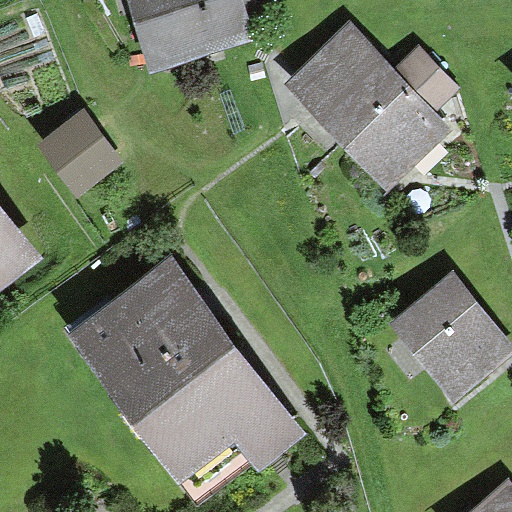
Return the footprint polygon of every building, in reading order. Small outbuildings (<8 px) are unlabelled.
[(255,34),(243,0),(127,0),(150,68),(255,34)] [(419,43),(395,67),(351,22),(285,86),(387,190),(404,174),(453,126),(435,108),(448,96),(459,84),(419,43)] [(79,193),(124,160),(85,107),(40,140),(79,193)] [(0,287),(45,254),(0,194),(0,287)] [(258,469),(308,432),(172,251),(68,329),(195,497),(249,457),(258,469)] [(511,351),(511,343),(453,268),(391,317),(454,397),(499,361),(511,351)] [(511,511),(511,480),(509,477),(466,511),(511,511)]
